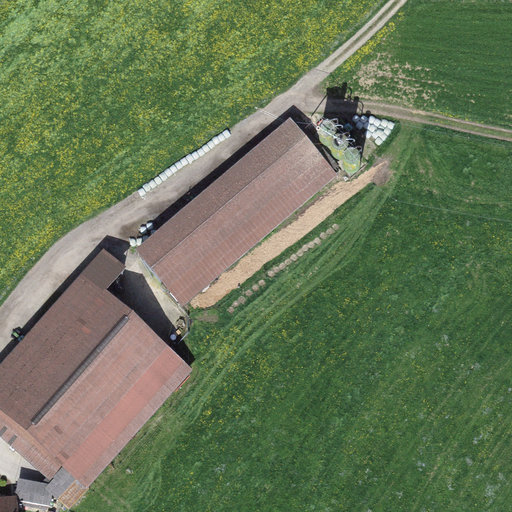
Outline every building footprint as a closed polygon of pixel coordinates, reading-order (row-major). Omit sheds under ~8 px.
[(168,290),(320,159),(291,125),(138,255),(168,290)] [(332,130),(326,129),(321,132),(319,137),(321,143),(326,146),(332,145),(336,141),(336,134),(332,130)] [(333,144),(330,150),(333,157),(339,160),(345,158),(348,152),(346,145),(340,142),(333,144)] [(359,160),(354,156),(347,157),(343,163),(344,169),(349,173),(356,172),(360,167),(359,160)] [(0,408),(64,466),(164,354),(87,285),(0,383),(0,408)]
